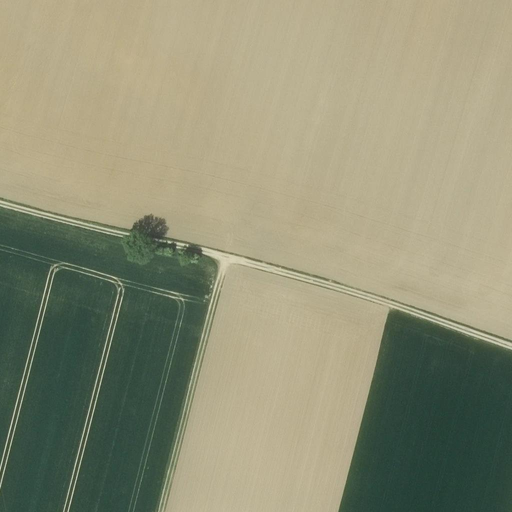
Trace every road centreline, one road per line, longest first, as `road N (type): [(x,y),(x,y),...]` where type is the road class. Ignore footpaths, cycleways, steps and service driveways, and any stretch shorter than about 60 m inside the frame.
road 1 (track): [(0,206),(285,275),(511,350)]
road 2 (track): [(226,259),(157,511)]
